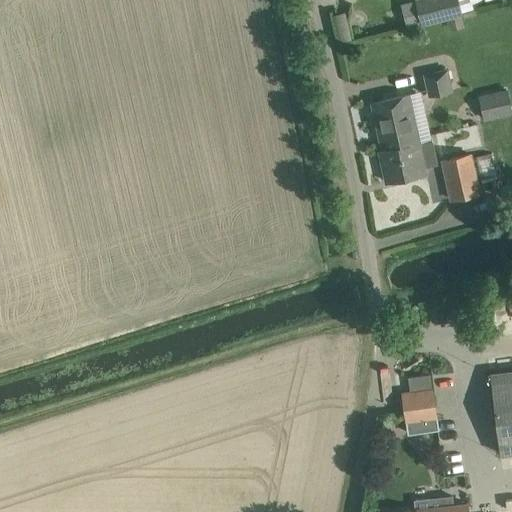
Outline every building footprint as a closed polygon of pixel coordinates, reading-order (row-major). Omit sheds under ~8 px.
[(415,0),(401,4),(407,28),(422,24),(447,19),(471,12),(471,11),(462,13),(461,11),(478,8),(477,3),(485,2),(484,0),(415,0)] [(461,15),(447,19),(450,30),(464,27),(463,23),(473,21),(471,12),(461,15)] [(453,91),(448,68),(423,74),(428,96),(453,91)] [(511,109),(508,89),(493,92),(499,118),(511,115),(511,109)] [(382,147),(418,138),(408,94),(372,102),(382,147)] [(419,144),(418,138),(382,147),(382,151),(380,151),(386,182),(425,174),(424,168),(438,164),(433,141),(419,144)] [(491,153),(476,156),(481,182),(497,179),(491,153)] [(476,194),(467,156),(441,162),(449,200),(476,194)] [(511,452),(511,371),(490,374),(500,454),(511,452)] [(432,390),(402,394),(405,414),(422,411),(424,419),(436,417),(432,390)] [(416,510),(395,511),(468,511),(468,504),(453,506),(452,496),(415,500),(416,510)]
